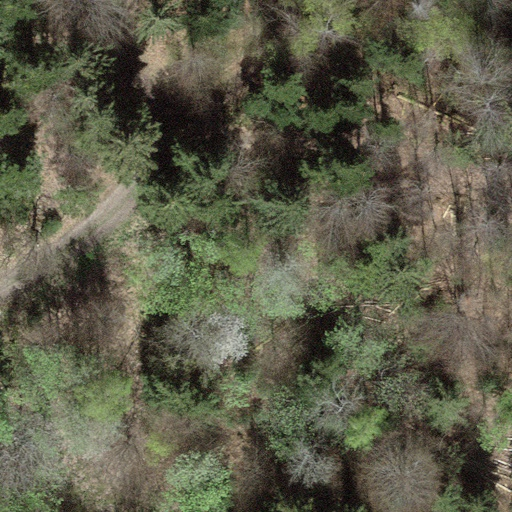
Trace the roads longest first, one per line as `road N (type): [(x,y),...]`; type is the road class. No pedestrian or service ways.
road 1 (track): [(511,190),(431,160),(185,120),(129,85),(102,31),(102,0)]
road 2 (track): [(185,120),(71,235),(0,273)]
road 3 (track): [(185,120),(285,0)]
